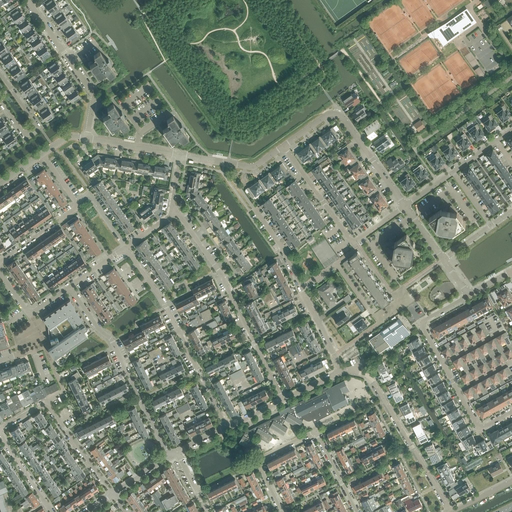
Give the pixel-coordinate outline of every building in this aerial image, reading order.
[(45,7),(47,10),(48,9),(56,3),(57,3),(54,0),(45,0),(43,2),(45,4),(46,5),(46,6),(46,7),(45,7)] [(51,13),(53,16),(62,10),(57,3),(56,3),(48,9),(47,10),(49,12),(50,11),(50,12),(51,13)] [(8,13),(13,20),(14,19),(22,14),(23,13),(21,10),(21,11),(20,11),(19,10),(19,9),(17,7),(8,13)] [(451,21),(452,22),(449,24),(448,23),(435,31),(434,32),(434,33),(434,34),(434,35),(435,36),(436,36),(441,36),(445,42),(454,36),(455,36),(455,37),(456,36),(457,36),(457,35),(457,34),(456,33),(458,31),(459,32),(475,22),(466,9),(451,21)] [(55,21),(57,23),(58,23),(66,17),(66,16),(62,10),(53,16),(54,18),(55,19),(56,20),(55,20),(55,21)] [(25,16),(23,13),(22,14),(14,19),(13,20),(16,24),(17,24),(19,23),(23,19),(25,18),(24,17),(24,16),(25,16)] [(61,27),(62,29),(71,23),(66,16),(66,17),(58,23),(57,23),(58,26),(59,26),(59,25),(60,26),(61,27)] [(26,19),(25,18),(23,19),(19,23),(17,24),(16,24),(19,29),(20,28),(28,23),(29,22),(27,19),(27,20),(26,20),(26,19)] [(31,24),(29,22),(28,23),(20,28),(19,29),(22,33),(23,33),(25,31),(29,28),(31,27),(30,26),(30,25),(31,25),(31,24)] [(64,34),(66,37),(67,36),(76,30),(71,23),(62,29),(64,32),(65,33),(65,34),(64,34)] [(32,28),(31,27),(29,28),(25,31),(23,33),(22,33),(25,38),(26,37),(34,31),(35,31),(33,28),(32,29),(32,28)] [(70,41),(72,43),(81,37),(79,34),(76,30),(67,36),(66,37),(68,40),(69,39),(70,40),(70,41)] [(37,33),(35,31),(34,31),(26,37),(25,38),(29,42),(31,40),(35,37),(37,36),(37,35),(36,34),(37,34),(37,33)] [(38,37),(37,36),(35,37),(31,40),(29,42),(32,46),(40,40),(41,40),(40,37),(39,37),(39,38),(38,37)] [(43,42),(41,40),(40,40),(32,46),(35,51),(35,50),(37,49),(42,46),(44,45),(43,44),(42,43),(43,42)] [(44,46),(44,45),(42,46),(37,49),(35,50),(35,51),(38,55),(39,55),(47,49),(48,48),(46,46),(45,46),(44,46)] [(0,56),(2,59),(10,53),(9,50),(6,46),(5,46),(0,49),(0,56)] [(50,51),(48,48),(47,49),(39,55),(38,55),(43,62),(52,56),(50,53),(49,52),(49,51),(50,51)] [(109,78),(115,73),(109,64),(111,63),(108,58),(106,60),(101,53),(100,51),(93,56),(97,60),(89,66),(91,68),(96,75),(98,78),(105,73),(109,78)] [(2,61),(4,64),(5,63),(14,57),(10,53),(2,59),(2,60),(3,61),(2,61)] [(7,67),(8,68),(17,61),(14,57),(5,63),(4,64),(6,67),(6,66),(7,66),(7,67)] [(10,73),(12,75),(13,75),(21,69),(21,68),(17,61),(8,68),(10,70),(10,71),(11,72),(10,72),(10,73)] [(47,68),(50,73),(51,72),(59,66),(60,66),(58,63),(57,64),(56,63),(56,62),(54,63),(49,66),(47,68)] [(62,68),(60,66),(59,66),(51,72),(50,73),(53,77),(54,77),(56,75),(60,72),(62,71),(61,70),(61,69),(61,68),(62,68)] [(18,82),(26,75),(21,68),(21,69),(13,75),(12,75),(14,78),(15,77),(15,78),(16,79),(18,82)] [(63,72),(62,71),(60,72),(56,75),(54,77),(53,77),(56,81),(57,81),(65,75),(66,74),(64,72),(63,73),(63,72)] [(68,77),(66,74),(65,75),(57,81),(56,81),(59,86),(60,85),(62,84),(66,81),(68,80),(68,79),(67,78),(68,77)] [(32,84),(29,79),(20,85),(21,86),(22,87),(21,88),(23,91),(23,90),(32,84)] [(69,81),(68,80),(66,81),(62,84),(60,85),(59,86),(63,90),(71,84),(72,83),(71,81),(70,81),(69,81)] [(74,86),(72,83),(71,84),(63,90),(66,95),(66,94),(68,93),(73,90),(74,88),(74,87),(73,87),(74,86)] [(27,94),(28,97),(37,90),(35,88),(32,84),(23,90),(23,91),(24,93),(25,93),(25,92),(26,93),(27,94)] [(75,89),(74,88),(73,90),(68,93),(66,94),(66,95),(69,99),(78,93),(79,92),(77,89),(76,90),(75,89)] [(30,102),(32,104),(33,104),(41,98),(42,97),(37,90),(28,97),(30,99),(31,100),(31,101),(30,102)] [(80,95),(79,92),(78,93),(69,99),(72,104),(72,103),(81,97),(80,96),(79,95),(80,95)] [(360,101),(361,101),(358,97),(359,97),(358,95),(357,95),(356,93),(355,92),(354,92),(352,94),(344,99),(343,100),(346,104),(347,104),(348,106),(354,102),(355,105),(358,103),(360,101)] [(36,108),(38,110),(47,104),(45,102),(42,97),(33,104),(32,104),(34,107),(35,106),(36,107),(36,108)] [(40,115),(42,118),(43,117),(51,111),(52,111),(47,104),(38,110),(40,113),(40,114),(41,115),(40,115)] [(110,113),(103,118),(104,120),(110,128),(111,130),(119,125),(122,130),(127,127),(129,126),(122,117),(124,115),(121,111),(119,112),(113,104),(110,106),(108,107),(107,108),(110,113)] [(358,121),(367,114),(364,110),(366,109),(362,104),(360,105),(354,109),(356,112),(353,114),(358,121)] [(500,118),(499,118),(501,121),(502,121),(503,121),(509,117),(508,117),(511,115),(507,109),(504,105),(501,107),(503,109),(497,113),(500,118)] [(54,116),(55,116),(52,111),(51,111),(43,117),(42,118),(44,121),(44,120),(45,120),(45,121),(46,122),(54,116)] [(489,130),(489,131),(495,127),(498,125),(493,119),(490,114),(488,117),(483,120),(484,123),(487,127),(486,128),(488,131),(489,130)] [(182,142),(188,138),(182,129),(184,128),(181,123),(179,124),(173,116),(166,120),(170,125),(162,130),(164,132),(170,140),(171,142),(178,137),(182,142)] [(421,120),(414,124),(415,125),(417,129),(418,131),(425,126),(424,125),(421,121),(421,120)] [(369,134),(368,135),(371,139),(377,135),(374,131),(373,129),(379,125),(376,121),(365,128),(368,133),(369,134)] [(7,126),(6,123),(5,124),(0,126),(0,136),(1,137),(9,131),(8,128),(7,127),(6,126),(7,126)] [(480,129),(477,124),(474,126),(476,128),(470,132),(474,137),(472,137),(474,140),(476,140),(482,136),(484,134),(480,129)] [(329,130),(326,132),(326,133),(332,141),(337,138),(337,137),(339,136),(334,128),(331,129),(329,131),(329,130)] [(11,133),(9,131),(1,137),(5,144),(6,143),(14,137),(15,137),(13,134),(12,135),(12,134),(11,133)] [(321,137),(319,138),(325,146),(327,145),(332,141),(326,133),(326,132),(322,134),(323,135),(321,137)] [(388,145),(391,142),(388,138),(387,137),(386,138),(385,136),(387,134),(386,133),(374,142),(376,145),(377,146),(376,147),(379,151),(380,150),(382,152),(389,147),(388,145)] [(459,147),(461,150),(462,149),(463,150),(469,146),(468,146),(471,144),(467,138),(464,133),(461,136),(456,139),(457,142),(460,146),(459,147)] [(17,139),(15,137),(14,137),(6,143),(5,144),(9,148),(17,142),(17,141),(16,140),(17,140),(17,139)] [(316,140),(312,143),(318,151),(325,146),(319,138),(319,137),(315,139),(316,140)] [(308,145),(304,147),(305,148),(311,156),(311,157),(312,158),(315,156),(314,154),(316,153),(318,152),(318,151),(312,143),(310,144),(310,145),(308,146),(308,145)] [(449,159),(455,155),(458,153),(454,147),(450,143),(448,145),(443,149),(444,151),(447,156),(446,156),(448,159),(449,159)] [(339,155),(343,159),(352,153),(350,150),(349,150),(348,148),(346,146),(338,152),(340,154),(339,155)] [(306,160),(311,157),(311,156),(305,148),(304,147),(301,150),(302,150),(300,152),(299,152),(296,155),(302,163),(305,160),(306,160)] [(489,160),(496,154),(497,154),(494,149),(493,150),(491,151),(490,150),(487,152),(488,153),(486,155),(485,155),(489,160)] [(436,157),(430,161),(434,165),(432,166),(434,169),(436,168),(436,169),(442,165),(444,163),(440,157),(437,152),(434,154),(436,157)] [(354,156),(352,153),(343,159),(346,164),(349,162),(351,165),(357,161),(355,158),(354,156)] [(489,160),(492,164),(500,159),(496,154),(489,160)] [(92,160),(88,163),(92,169),(93,171),(97,168),(100,166),(98,157),(98,155),(91,159),(92,160)] [(106,156),(98,155),(98,157),(100,166),(104,167),(109,168),(109,165),(110,158),(105,157),(106,156)] [(115,159),(110,158),(109,165),(109,168),(114,168),(117,169),(118,160),(119,158),(116,158),(115,159)] [(122,159),(119,158),(118,160),(117,169),(120,170),(125,170),(126,168),(127,161),(122,160),(122,159)] [(405,165),(401,160),(399,162),(396,158),(393,161),(391,158),(388,161),(389,163),(388,164),(392,170),(398,166),(399,169),(402,167),(405,165)] [(492,164),(496,169),(503,164),(500,159),(492,164)] [(132,162),(127,161),(126,168),(125,170),(130,171),(134,172),(135,163),(135,161),(132,161),(132,162)] [(139,162),(135,161),(135,163),(134,172),(137,172),(142,173),(142,171),(144,164),(138,163),(139,162)] [(359,163),(357,161),(351,165),(353,167),(350,169),(353,174),(362,168),(363,167),(361,164),(360,165),(359,163)] [(89,174),(93,171),(92,169),(88,163),(83,166),(83,165),(80,167),(81,169),(86,176),(89,174)] [(148,165),(144,164),(142,171),(142,173),(147,174),(150,175),(151,166),(152,164),(148,164),(148,165)] [(155,165),(152,164),(151,166),(150,175),(153,175),(158,176),(159,174),(160,167),(155,166),(155,165)] [(278,166),(275,168),(276,169),(282,177),(282,178),(282,179),(283,179),(287,176),(287,177),(291,174),(288,169),(287,170),(283,164),(281,165),(279,167),(278,166)] [(419,166),(413,170),(415,172),(418,176),(417,177),(419,180),(420,179),(420,180),(426,176),(429,174),(424,168),(423,166),(421,164),(418,166),(419,166)] [(496,169),(499,173),(506,168),(503,164),(496,169)] [(311,170),(314,175),(323,169),(320,165),(311,170)] [(165,168),(160,167),(159,174),(158,176),(163,177),(167,178),(167,174),(168,171),(168,169),(168,168),(169,167),(165,166),(165,168)] [(462,172),(466,176),(473,171),(470,166),(468,168),(467,166),(463,169),(464,170),(462,172)] [(365,170),(363,167),(362,168),(353,174),(357,179),(360,177),(361,179),(367,175),(365,173),(364,171),(365,170)] [(270,173),(269,174),(275,182),(276,181),(278,180),(279,181),(282,179),(282,178),(282,177),(276,169),(275,168),(272,170),(272,171),(273,171),(270,173)] [(499,173),(502,178),(510,173),(506,168),(499,173)] [(36,178),(39,181),(48,175),(49,174),(48,172),(46,173),(44,169),(35,175),(36,178)] [(314,175),(317,179),(326,173),(323,169),(314,175)] [(466,176),(469,181),(476,176),(478,175),(474,170),(473,171),(466,176)] [(191,175),(190,180),(197,181),(199,182),(200,177),(201,173),(197,173),(195,172),(190,171),(190,175),(191,175)] [(265,176),(262,179),(267,187),(269,187),(275,182),(269,174),(268,173),(265,176)] [(317,179),(320,183),(329,177),(326,173),(317,179)] [(408,173),(405,175),(407,178),(401,182),(404,186),(403,187),(405,190),(406,189),(407,190),(413,186),(412,185),(415,183),(411,178),(408,173)] [(502,178),(506,183),(511,178),(511,176),(510,173),(502,178)] [(50,176),(49,174),(48,175),(39,181),(41,184),(43,186),(46,184),(51,180),(49,177),(50,176)] [(369,178),(367,175),(361,179),(363,182),(360,184),(364,189),(372,183),(373,182),(371,179),(370,180),(369,178)] [(330,176),(329,177),(320,183),(323,187),(332,181),(333,180),(330,176)] [(469,181),(472,185),(480,180),(476,176),(469,181)] [(26,179),(22,182),(24,185),(27,190),(32,187),(28,181),(26,179)] [(257,181),(254,183),(254,184),(260,193),(266,189),(267,188),(267,187),(262,179),(261,179),(260,180),(260,181),(258,182),(257,182),(257,181)] [(54,183),(51,180),(46,184),(43,186),(44,188),(46,192),(55,186),(57,185),(55,183),(54,183)] [(188,185),(187,193),(191,192),(198,190),(199,187),(199,182),(197,181),(190,180),(189,185),(188,185)] [(288,189),(290,192),(299,185),(296,180),(289,184),(286,187),(288,189)] [(472,185),(476,190),(483,185),(480,180),(472,185)] [(93,186),(97,191),(99,189),(104,186),(101,181),(96,184),(93,186)] [(323,187),(326,192),(335,186),(332,181),(323,187)] [(22,182),(17,185),(19,188),(23,193),(27,190),(24,185),(22,182)] [(375,185),(373,182),(372,183),(364,189),(367,194),(367,193),(369,196),(378,190),(376,187),(374,185),(375,185)] [(255,196),(260,193),(254,184),(254,183),(251,186),(249,188),(247,189),(253,198),(255,197),(255,196)] [(17,185),(13,189),(15,191),(18,196),(23,193),(19,188),(17,185)] [(58,187),(57,185),(55,186),(46,192),(49,195),(50,197),(53,195),(59,191),(57,188),(58,187)] [(292,195),(294,197),(297,195),(303,191),(299,185),(290,192),(292,195)] [(476,190),(479,195),(486,190),(483,185),(476,190)] [(97,191),(100,196),(103,194),(107,190),(104,186),(99,189),(97,191)] [(326,192),(329,196),(338,190),(335,186),(326,192)] [(154,191),(153,196),(155,196),(162,198),(163,193),(164,193),(165,189),(162,189),(154,188),(154,191)] [(13,189),(9,192),(10,194),(14,199),(18,196),(15,191),(13,189)] [(266,189),(260,193),(255,196),(255,197),(266,189)] [(100,196),(103,200),(106,198),(111,195),(107,190),(103,194),(100,196)] [(192,199),(195,203),(201,199),(203,197),(200,193),(198,190),(191,192),(187,193),(191,199),(192,199)] [(329,196),(332,200),(341,194),(338,190),(329,196)] [(379,192),(378,190),(369,196),(371,198),(371,199),(374,203),(383,197),(384,197),(382,194),(381,194),(379,192)] [(479,195),(482,199),(490,194),(486,190),(479,195)] [(52,199),(54,203),(63,196),(64,195),(63,193),(61,194),(59,191),(53,195),(50,197),(52,199)] [(296,200),(298,203),(307,196),(303,191),(297,195),(294,197),(296,200)] [(9,192),(4,195),(6,197),(10,202),(14,199),(10,194),(9,192)] [(341,194),(332,200),(335,204),(344,198),(345,197),(342,193),(341,194)] [(482,199),(486,204),(493,199),(490,194),(482,199)] [(4,195),(0,197),(0,198),(1,200),(5,206),(7,208),(12,205),(10,202),(6,197),(4,195)] [(66,197),(64,195),(63,196),(54,203),(51,204),(54,208),(56,206),(58,208),(61,206),(67,202),(64,198),(66,197)] [(103,200),(106,205),(109,203),(114,200),(111,195),(106,198),(103,200)] [(162,203),(162,198),(155,196),(153,196),(152,201),(151,205),(159,209),(161,211),(163,203),(162,203)] [(300,206),(302,208),(305,206),(311,202),(307,196),(298,203),(300,206)] [(197,208),(199,210),(202,208),(208,204),(206,202),(203,197),(201,199),(195,203),(198,207),(197,208)] [(386,199),(384,197),(383,197),(374,203),(378,208),(380,211),(388,205),(386,202),(385,200),(386,199)] [(262,207),(264,210),(274,204),(270,198),(264,203),(261,205),(262,207)] [(335,204),(338,208),(346,202),(344,198),(335,204)] [(486,204),(489,209),(496,204),(498,202),(495,198),(493,199),(486,204)] [(106,205),(110,210),(113,208),(117,204),(114,200),(109,203),(106,205)] [(303,210),(306,214),(315,207),(311,202),(305,206),(302,208),(303,210)] [(338,208),(341,212),(349,206),(346,202),(338,208)] [(110,210),(113,214),(116,212),(121,209),(117,204),(113,208),(110,210)] [(202,212),(205,217),(210,213),(213,211),(210,207),(208,204),(202,208),(199,210),(201,213),(202,212)] [(267,214),(268,216),(271,214),(278,209),(274,204),(264,210),(267,214)] [(500,208),(496,204),(489,209),(492,213),(500,208)] [(155,215),(161,211),(159,209),(151,205),(149,207),(145,210),(146,211),(150,217),(154,214),(155,215)] [(450,206),(450,208),(449,212),(447,211),(446,211),(442,211),(440,212),(441,211),(442,210),(441,210),(429,218),(436,228),(437,228),(435,225),(436,225),(439,229),(440,230),(441,230),(445,230),(445,231),(446,231),(446,230),(450,231),(451,231),(452,231),(456,229),(457,230),(455,231),(456,231),(461,227),(465,225),(466,224),(458,213),(452,205),(451,205),(450,205),(450,206)] [(50,212),(46,207),(45,206),(41,209),(41,210),(42,210),(45,215),(47,218),(52,215),(50,212)] [(341,212),(344,217),(352,211),(349,206),(341,212)] [(308,217),(309,219),(312,217),(319,213),(315,207),(306,214),(308,217)] [(113,214),(116,219),(119,217),(124,214),(121,209),(116,212),(113,214)] [(270,218),(272,221),(282,215),(278,209),(271,214),(268,216),(270,218)] [(41,210),(37,213),(41,219),(43,221),(47,218),(45,215),(42,210),(41,210)] [(146,211),(145,210),(140,212),(137,215),(142,221),(144,223),(146,221),(146,220),(150,217),(146,211)] [(207,221),(210,226),(213,225),(219,220),(216,215),(213,211),(210,213),(205,217),(208,221),(207,221)] [(344,217),(347,221),(355,215),(352,211),(344,217)] [(37,213),(33,217),(36,222),(38,224),(43,221),(41,219),(37,213)] [(311,221),(313,225),(323,218),(319,213),(312,217),(309,219),(311,221)] [(116,219),(119,224),(122,222),(127,218),(124,214),(119,217),(116,219)] [(357,214),(355,215),(347,221),(350,225),(358,219),(360,218),(360,217),(359,216),(357,214)] [(274,224),(276,227),(279,225),(285,220),(282,215),(272,221),(274,224)] [(33,217),(28,220),(32,225),(34,227),(38,224),(36,222),(33,217)] [(70,226),(73,230),(82,224),(84,223),(82,221),(81,222),(78,218),(76,220),(74,217),(65,224),(67,227),(68,228),(70,226)] [(119,224),(123,228),(126,226),(130,223),(127,218),(122,222),(119,224)] [(327,223),(323,218),(313,225),(316,228),(317,230),(320,228),(321,227),(322,227),(327,223)] [(363,221),(360,218),(358,219),(350,225),(353,229),(356,227),(356,228),(359,226),(359,225),(361,224),(362,225),(364,223),(363,221)] [(28,220),(24,223),(27,228),(29,231),(34,227),(32,225),(28,220)] [(215,231),(218,235),(224,231),(226,230),(223,226),(219,220),(213,225),(210,226),(214,232),(215,231)] [(278,229),(280,232),(289,225),(285,220),(279,225),(276,227),(278,229)] [(25,234),(29,231),(27,228),(24,223),(22,221),(18,224),(19,226),(23,231),(25,234)] [(167,225),(162,228),(161,229),(164,234),(166,233),(171,229),(173,227),(170,222),(167,225)] [(85,225),(84,223),(82,224),(73,230),(76,234),(77,236),(80,234),(86,229),(84,226),(85,225)] [(126,233),(128,232),(129,231),(134,228),(130,223),(126,226),(123,228),(126,233)] [(282,235),(284,237),(287,235),(293,231),(289,225),(280,232),(282,235)] [(19,226),(15,229),(19,234),(20,237),(25,234),(23,231),(19,226)] [(16,240),(20,237),(19,234),(15,229),(14,227),(9,230),(10,232),(14,237),(16,240)] [(177,232),(173,227),(171,229),(166,233),(164,234),(167,239),(169,237),(174,234),(177,232)] [(61,228),(56,231),(58,234),(62,239),(66,236),(63,231),(61,228)] [(88,233),(86,229),(80,234),(77,236),(78,237),(81,241),(90,235),(91,234),(90,232),(88,233)] [(220,240),(222,243),(225,241),(231,237),(229,234),(226,230),(224,231),(218,235),(221,239),(220,240)] [(56,231),(52,234),(54,237),(57,242),(62,239),(58,234),(56,231)] [(285,240),(288,243),(297,236),(293,231),(287,235),(284,237),(285,240)] [(180,237),(177,232),(174,234),(169,237),(167,239),(170,243),(172,242),(177,239),(180,237)] [(52,234),(47,238),(49,240),(53,245),(57,242),(54,237),(52,234)] [(93,236),(91,234),(90,235),(81,241),(84,245),(85,246),(87,245),(94,240),(91,237),(93,236)] [(395,248),(394,250),(387,248),(386,249),(386,250),(393,260),(401,271),(412,263),(411,263),(409,264),(409,263),(412,261),(412,260),(412,259),(413,254),(414,249),(414,248),(414,247),(412,244),(413,243),(414,245),(415,245),(407,234),(401,238),(395,243),(397,242),(398,243),(395,244),(395,248),(394,248),(395,248)] [(301,242),(297,236),(288,243),(290,246),(292,248),(295,246),(296,245),(297,245),(301,242)] [(172,242),(176,247),(180,243),(183,241),(180,237),(177,239),(172,242),(170,243),(171,243),(172,242)] [(225,245),(228,249),(233,245),(235,243),(233,239),(231,237),(225,241),(222,243),(224,246),(225,245)] [(47,238),(43,241),(45,243),(48,248),(53,245),(49,240),(47,238)] [(96,243),(94,240),(87,245),(85,246),(86,248),(88,252),(97,245),(99,244),(97,242),(96,243)] [(43,241),(39,244),(40,247),(44,252),(48,248),(45,243),(43,241)] [(136,247),(139,251),(142,250),(147,246),(143,241),(138,245),(136,247)] [(176,247),(179,251),(184,248),(187,246),(183,241),(180,243),(176,247)] [(230,254),(231,257),(234,255),(240,250),(239,248),(235,243),(233,245),(228,249),(231,253),(230,254)] [(39,244),(34,247),(36,250),(40,255),(44,252),(40,247),(39,244)] [(91,256),(92,257),(95,256),(101,251),(99,247),(100,246),(99,244),(97,245),(88,252),(91,256)] [(139,251),(142,256),(145,254),(150,251),(147,246),(142,250),(139,251)] [(179,251),(182,256),(187,253),(190,251),(187,246),(184,248),(179,251)] [(34,247),(30,250),(32,253),(35,258),(40,255),(36,250),(34,247)] [(31,261),(35,258),(32,253),(30,250),(25,253),(27,256),(31,261)] [(234,259),(237,263),(243,259),(245,257),(242,253),(240,250),(234,255),(231,257),(233,259),(234,259)] [(142,256),(146,261),(148,259),(153,255),(150,251),(145,254),(142,256)] [(182,256),(185,261),(190,257),(193,255),(190,251),(187,253),(182,256)] [(360,255),(358,252),(348,259),(343,262),(343,263),(343,264),(343,265),(348,272),(354,268),(354,267),(382,307),(387,304),(390,301),(387,297),(389,296),(386,292),(385,293),(379,286),(381,285),(378,281),(377,282),(371,275),(373,274),(370,270),(369,271),(363,263),(365,262),(362,259),(359,255),(360,255)] [(146,261),(149,265),(152,264),(157,260),(153,255),(148,259),(146,261)] [(185,261),(189,265),(194,262),(196,260),(193,255),(190,257),(185,261)] [(81,256),(76,259),(80,265),(82,267),(86,264),(84,261),(81,256)] [(248,261),(245,257),(243,259),(237,263),(240,267),(239,268),(243,273),(252,267),(250,264),(248,261)] [(7,266),(10,271),(17,266),(18,265),(20,264),(17,260),(17,259),(13,261),(7,266)] [(76,259),(72,262),(75,268),(77,270),(82,267),(80,265),(76,259)] [(149,265),(152,270),(155,268),(160,265),(162,264),(158,259),(157,260),(152,264),(149,265)] [(200,265),(196,260),(194,262),(189,265),(192,270),(197,267),(200,265)] [(269,265),(271,269),(268,270),(269,273),(272,271),(280,268),(277,261),(269,265)] [(72,262),(67,266),(71,271),(73,273),(77,270),(75,268),(72,262)] [(10,271),(14,275),(20,271),(21,270),(18,265),(17,266),(10,271)] [(152,270),(156,275),(158,273),(163,269),(160,265),(155,268),(152,270)] [(67,266),(63,269),(67,274),(68,276),(73,273),(71,271),(67,266)] [(106,276),(109,280),(117,274),(119,273),(117,271),(116,272),(114,268),(107,273),(105,275),(106,276)] [(156,275),(159,279),(161,278),(167,274),(168,273),(165,268),(163,269),(158,273),(156,275)] [(272,271),(275,277),(283,273),(280,268),(272,271)] [(63,269),(58,272),(62,277),(64,279),(68,276),(67,274),(63,269)] [(14,275),(17,279),(23,275),(24,274),(21,270),(20,271),(14,275)] [(58,272),(54,275),(58,280),(59,283),(64,279),(62,277),(58,272)] [(17,279),(20,284),(26,279),(27,278),(29,277),(26,273),(24,274),(23,275),(17,279)] [(120,275),(119,273),(117,274),(109,280),(111,284),(112,286),(115,284),(121,279),(119,276),(120,275)] [(275,277),(278,282),(285,279),(283,273),(275,277)] [(159,279),(162,284),(165,282),(170,279),(167,274),(161,278),(159,279)] [(54,275),(50,278),(53,283),(55,286),(59,283),(58,280),(54,275)] [(244,286),(247,291),(255,288),(255,287),(252,282),(255,281),(253,277),(245,282),(246,285),(244,286)] [(20,284),(23,288),(29,284),(31,283),(27,278),(26,279),(20,284)] [(50,289),(55,286),(53,283),(50,278),(45,281),(49,287),(50,289)] [(124,283),(121,279),(115,284),(112,286),(114,287),(116,291),(125,285),(126,284),(125,282),(124,283)] [(173,283),(170,279),(165,282),(162,284),(165,289),(168,287),(173,283)] [(212,279),(207,282),(212,290),(217,287),(212,279)] [(278,282),(281,288),(288,284),(285,279),(278,282)] [(333,290),(333,289),(333,288),(334,287),(330,281),(318,290),(329,305),(335,301),(328,291),(329,290),(329,291),(330,291),(331,291),(332,291),(333,290)] [(23,288),(26,293),(32,288),(34,287),(35,286),(32,282),(31,283),(29,284),(23,288)] [(207,282),(203,284),(207,292),(212,290),(207,282)] [(128,286),(126,284),(125,285),(116,291),(119,295),(120,296),(122,295),(129,290),(127,287),(128,286)] [(203,284),(198,286),(202,295),(203,296),(207,294),(207,292),(203,284)] [(281,288),(284,294),(291,290),(288,284),(281,288)] [(83,295),(84,297),(85,296),(94,290),(90,285),(82,291),(84,294),(83,295)] [(258,293),(256,290),(260,288),(259,285),(255,287),(255,288),(247,291),(250,297),(252,296),(254,299),(262,295),(260,292),(258,293)] [(197,297),(198,297),(198,298),(203,296),(202,295),(198,286),(193,289),(195,294),(196,294),(197,297)] [(26,293),(29,297),(32,295),(35,293),(37,292),(34,287),(32,288),(26,293)] [(498,294),(498,295),(499,295),(499,294),(497,292),(506,287),(508,289),(508,290),(508,289),(506,287),(497,292),(498,294)] [(498,295),(501,300),(511,295),(511,294),(510,291),(509,292),(508,290),(508,289),(506,287),(497,292),(499,294),(499,295),(498,295)] [(87,298),(89,302),(98,296),(94,290),(85,296),(84,297),(86,299),(87,298)] [(131,293),(129,290),(122,295),(120,296),(121,298),(124,302),(133,295),(134,295),(133,293),(131,293)] [(294,296),(291,290),(284,294),(287,300),(294,296)] [(40,296),(37,292),(35,293),(32,295),(29,297),(32,302),(38,297),(40,296)] [(195,294),(191,297),(195,305),(200,303),(197,297),(196,294),(195,294)] [(343,298),(346,303),(352,299),(348,294),(343,298)] [(505,305),(506,307),(511,303),(511,295),(511,294),(511,295),(501,300),(504,305),(505,305)] [(136,297),(134,295),(133,295),(124,302),(127,306),(128,307),(130,306),(137,301),(134,298),(136,297)] [(92,309),(93,308),(93,307),(102,301),(98,296),(89,302),(92,305),(90,306),(92,309)] [(191,297),(186,299),(190,307),(195,305),(191,297)] [(484,300),(483,300),(488,309),(493,307),(488,297),(488,298),(487,297),(485,298),(486,299),(484,300)] [(87,336),(87,335),(90,332),(91,332),(91,331),(91,329),(91,328),(90,327),(89,327),(88,327),(86,328),(83,323),(85,321),(70,299),(65,302),(64,304),(60,306),(58,307),(55,310),(53,311),(49,314),(48,315),(44,317),(43,318),(42,318),(48,326),(48,329),(48,332),(49,335),(49,338),(50,342),(50,344),(51,346),(51,347),(48,349),(55,359),(56,358),(57,361),(58,364),(59,364),(60,365),(61,365),(61,364),(62,364),(70,352),(70,351),(71,350),(71,349),(71,348),(71,347),(87,336)] [(186,299),(181,301),(185,310),(186,312),(191,309),(190,307),(186,299)] [(217,305),(220,311),(222,310),(228,306),(225,301),(224,302),(222,299),(216,302),(217,305)] [(479,303),(478,303),(483,312),(488,309),(483,300),(483,301),(481,302),(480,301),(478,302),(479,303)] [(93,308),(97,313),(106,306),(102,301),(93,307),(93,308)] [(180,312),(185,310),(181,301),(176,304),(180,312)] [(246,305),(249,310),(255,307),(252,301),(246,305)] [(474,306),(473,306),(478,315),(483,312),(478,303),(477,303),(475,304),(476,305),(474,306)] [(294,305),(291,307),(290,304),(288,305),(289,308),(293,316),(298,313),(294,305)] [(340,313),(334,317),(336,321),(337,322),(339,325),(349,318),(344,310),(346,309),(344,305),(338,310),(339,312),(340,313)] [(98,317),(99,319),(101,318),(110,312),(106,306),(97,313),(99,316),(98,317)] [(222,310),(225,315),(231,312),(228,306),(222,310)] [(469,308),(468,309),(473,318),(478,315),(473,306),(471,307),(470,307),(468,308),(469,308)] [(249,310),(252,316),(258,313),(255,307),(249,310)] [(289,308),(283,310),(287,318),(293,316),(289,308)] [(464,311),(463,311),(468,321),(473,318),(468,309),(467,308),(465,309),(466,310),(464,311)] [(203,318),(212,314),(209,309),(201,313),(203,318)] [(283,310),(278,313),(282,321),(287,318),(283,310)] [(459,314),(458,314),(463,323),(468,321),(463,311),(463,312),(461,313),(460,312),(458,313),(459,314)] [(105,324),(114,317),(110,312),(101,318),(99,319),(101,321),(102,320),(105,324)] [(234,318),(231,312),(225,315),(228,321),(234,318)] [(252,316),(254,321),(261,318),(262,317),(260,312),(258,313),(252,316)] [(276,324),(282,321),(278,313),(272,316),(276,324)] [(454,317),(453,317),(458,326),(463,323),(458,314),(458,315),(457,314),(455,315),(456,316),(454,317)] [(359,315),(350,321),(353,325),(357,330),(358,329),(358,330),(359,331),(363,328),(363,329),(366,327),(366,326),(365,325),(367,324),(368,323),(366,319),(364,320),(362,318),(359,315)] [(160,316),(155,318),(159,327),(160,329),(166,326),(165,324),(164,324),(160,316)] [(254,321),(257,327),(263,324),(264,324),(265,323),(262,317),(261,318),(254,321)] [(449,319),(448,320),(453,329),(458,326),(453,317),(451,318),(450,318),(448,319),(449,319)] [(154,329),(155,331),(160,329),(159,327),(155,318),(150,321),(154,329)] [(193,326),(199,324),(196,318),(190,321),(193,326)] [(402,324),(399,319),(380,332),(379,333),(369,340),(378,354),(389,347),(390,346),(408,333),(402,324)] [(444,322),(443,322),(448,332),(453,329),(448,320),(447,319),(445,321),(446,321),(444,322)] [(0,349),(1,349),(9,346),(5,333),(6,333),(1,320),(0,320),(0,349)] [(209,330),(218,326),(215,320),(207,324),(209,330)] [(149,332),(154,329),(150,321),(145,323),(149,332)] [(299,326),(302,332),(310,328),(307,322),(299,326)] [(439,325),(438,325),(443,334),(448,332),(443,322),(443,323),(441,324),(440,323),(438,324),(439,325)] [(145,334),(149,332),(145,323),(140,326),(143,331),(144,334),(145,334)] [(481,329),(477,332),(481,338),(485,336),(490,333),(484,323),(479,325),(481,329)] [(266,329),(264,324),(263,324),(257,327),(260,332),(266,329)] [(438,337),(443,334),(438,325),(438,326),(436,327),(435,326),(433,327),(434,328),(433,328),(434,331),(432,332),(435,338),(438,337)] [(473,334),(469,336),(468,336),(472,343),(476,341),(481,338),(477,332),(475,327),(470,330),(473,334)] [(302,332),(305,337),(313,333),(310,328),(302,332)] [(188,333),(191,338),(197,335),(199,334),(196,329),(195,330),(188,333)] [(235,329),(229,332),(232,338),(238,335),(235,329)] [(293,329),(287,332),(291,340),(297,337),(293,329)] [(147,339),(145,334),(144,334),(143,331),(138,333),(142,342),(147,339)] [(229,332),(224,335),(227,341),(232,338),(229,332)] [(287,332),(282,335),(286,343),(291,340),(287,332)] [(464,339),(460,341),(463,348),(468,346),(472,343),(468,336),(469,336),(466,332),(462,335),(464,339)] [(501,335),(497,337),(501,344),(505,341),(507,345),(511,343),(510,341),(506,332),(501,335)] [(137,344),(142,342),(138,333),(133,336),(137,344)] [(224,335),(223,333),(217,335),(218,337),(221,344),(227,341),(224,335)] [(305,337),(308,342),(316,338),(313,333),(305,337)] [(191,338),(194,344),(200,341),(197,335),(191,338)] [(282,335),(276,338),(280,346),(286,343),(282,335)] [(133,336),(128,338),(133,347),(133,348),(138,346),(137,344),(133,336)] [(172,336),(165,339),(164,338),(162,339),(163,342),(166,342),(168,345),(174,341),(172,336)] [(216,347),(221,344),(218,337),(213,340),(216,347)] [(455,344),(451,346),(455,353),(459,350),(463,348),(460,341),(458,337),(453,339),(455,344)] [(496,346),(498,350),(503,348),(501,344),(497,337),(493,339),(488,342),(492,348),(496,346)] [(123,341),(128,349),(129,351),(134,349),(133,348),(133,347),(128,338),(123,341)] [(276,338),(271,340),(275,348),(280,346),(276,338)] [(308,342),(310,347),(318,343),(316,338),(308,342)] [(410,349),(412,353),(422,348),(422,347),(420,345),(421,345),(420,343),(421,343),(418,338),(413,341),(407,344),(410,349)] [(269,351),(275,348),(271,340),(265,343),(269,351)] [(168,345),(171,350),(177,347),(174,341),(168,345)] [(194,344),(197,349),(203,346),(200,341),(194,344)] [(450,355),(455,353),(451,346),(449,342),(444,344),(447,348),(442,351),(446,358),(450,355)] [(488,351),(490,355),(494,352),(492,348),(488,342),(484,344),(480,347),(483,353),(488,351)] [(321,349),(318,343),(310,347),(313,353),(321,349)] [(206,352),(207,351),(204,346),(203,346),(197,349),(200,355),(206,352)] [(423,346),(422,347),(422,348),(412,353),(415,358),(417,362),(419,361),(423,359),(423,358),(427,356),(426,356),(425,354),(426,353),(425,352),(426,352),(423,346)] [(56,358),(55,359),(58,364),(58,365),(59,365),(60,366),(61,365),(62,365),(63,364),(70,352),(71,351),(71,350),(71,349),(71,347),(71,348),(71,349),(71,350),(70,351),(70,352),(62,364),(61,364),(61,365),(60,365),(59,364),(58,364),(57,361),(56,358)] [(180,352),(177,347),(171,350),(173,356),(180,352)] [(479,356),(481,360),(486,357),(483,353),(480,347),(475,349),(471,351),(475,358),(479,356)] [(501,354),(497,357),(496,357),(500,363),(504,361),(509,358),(505,352),(503,348),(498,350),(501,354)] [(244,354),(247,359),(253,356),(250,350),(244,354)] [(470,360),(472,365),(477,362),(475,358),(471,351),(467,354),(462,356),(466,363),(470,360)] [(492,359),(488,361),(491,368),(496,366),(500,363),(496,357),(497,357),(494,352),(490,355),(492,359)] [(234,354),(228,356),(232,363),(237,360),(234,354)] [(107,355),(102,358),(107,366),(112,364),(107,355)] [(428,355),(426,356),(427,356),(423,358),(423,359),(419,361),(421,366),(420,366),(422,370),(431,365),(430,363),(431,362),(430,361),(431,360),(428,355)] [(228,356),(223,359),(226,366),(232,363),(228,356)] [(247,359),(249,365),(256,361),(253,356),(247,359)] [(274,360),(277,366),(284,362),(282,356),(274,360)] [(462,365),(464,369),(468,367),(466,363),(462,356),(458,359),(453,361),(457,368),(462,365)] [(483,364),(479,366),(483,373),(487,371),(491,368),(488,361),(486,357),(481,360),(483,364)] [(102,358),(98,360),(102,369),(107,366),(102,358)] [(132,362),(136,368),(142,365),(139,358),(132,362)] [(223,359),(217,362),(220,368),(226,366),(223,359)] [(98,360),(93,362),(97,371),(102,369),(98,360)] [(322,360),(316,363),(320,371),(326,368),(322,360)] [(23,362),(20,363),(24,373),(27,372),(31,371),(28,361),(25,362),(24,363),(23,362)] [(249,365),(252,370),(259,367),(256,361),(249,365)] [(93,362),(88,365),(92,373),(93,375),(98,373),(97,371),(93,362)] [(217,362),(212,365),(215,371),(220,368),(217,362)] [(277,366),(279,371),(287,367),(284,362),(277,366)] [(379,373),(388,369),(387,366),(385,367),(382,362),(375,365),(378,370),(379,373)] [(475,369),(471,371),(470,371),(474,378),(478,375),(483,373),(479,366),(477,362),(472,365),(475,369)] [(16,365),(13,366),(17,376),(21,375),(24,373),(20,363),(17,364),(18,365),(16,365)] [(316,363),(311,366),(315,374),(320,371),(316,363)] [(181,364),(176,367),(179,373),(185,370),(181,364)] [(433,364),(431,365),(422,370),(425,375),(426,378),(427,379),(429,379),(428,378),(432,376),(436,374),(435,371),(436,371),(435,370),(436,369),(433,364)] [(83,367),(87,376),(88,378),(93,375),(92,373),(88,365),(83,367)] [(136,368),(138,373),(145,370),(142,365),(136,368)] [(209,374),(215,371),(212,365),(206,368),(209,374)] [(378,370),(375,365),(384,382),(384,381),(381,377),(380,373),(379,373),(378,370)] [(9,367),(5,368),(6,369),(9,378),(12,377),(14,377),(17,376),(13,366),(10,367),(9,368),(9,367)] [(311,366),(306,368),(310,377),(315,374),(311,366)] [(176,367),(170,369),(173,376),(179,373),(176,367)] [(252,370),(255,376),(261,372),(259,367),(252,370)] [(279,371),(282,377),(290,373),(287,367),(279,371)] [(470,380),(474,378),(470,371),(471,371),(468,367),(464,369),(466,373),(462,376),(465,383),(470,380)] [(504,369),(499,371),(503,378),(507,376),(509,380),(511,378),(511,373),(508,367),(504,369)] [(1,370),(0,370),(0,375),(2,381),(4,380),(6,380),(9,378),(6,369),(5,368),(2,369),(3,370),(2,370),(1,370)] [(304,379),(310,377),(306,368),(300,371),(304,379)] [(170,369),(165,372),(168,379),(173,376),(170,369)] [(389,372),(388,369),(379,373),(380,373),(381,377),(384,381),(391,378),(388,372),(389,372)] [(138,373),(141,379),(147,375),(145,370),(138,373)] [(505,382),(503,378),(499,371),(495,374),(490,376),(494,383),(498,381),(501,385),(505,382)] [(68,381),(71,387),(79,384),(76,377),(79,376),(78,374),(77,372),(71,376),(72,379),(68,381)] [(162,381),(168,379),(165,372),(159,375),(162,381)] [(264,378),(261,372),(255,376),(258,381),(264,378)] [(282,377),(285,382),(293,378),(290,373),(282,377)] [(438,373),(436,374),(432,376),(428,378),(429,379),(431,383),(430,384),(432,388),(441,383),(440,380),(441,380),(440,379),(441,378),(438,373)] [(141,379),(144,384),(150,381),(147,375),(141,379)] [(497,387),(494,383),(490,376),(486,379),(482,381),(486,388),(490,385),(492,390),(497,387)] [(295,384),(293,378),(285,382),(288,388),(295,384)] [(214,383),(217,388),(223,385),(220,380),(214,383)] [(153,386),(150,381),(144,384),(146,389),(153,386)] [(243,435),(239,442),(240,442),(253,450),(255,446),(257,443),(254,441),(255,439),(253,438),(255,435),(268,443),(269,443),(271,439),(273,436),(272,436),(269,434),(270,432),(269,431),(270,427),(284,435),(286,431),(288,428),(283,425),(286,420),(299,428),(301,424),(303,421),(303,420),(304,419),(307,421),(308,421),(309,421),(310,421),(311,421),(312,421),(313,420),(314,422),(331,414),(330,412),(334,410),(335,409),(349,402),(347,398),(346,396),(345,396),(344,395),(344,394),(345,394),(350,392),(350,391),(349,389),(345,381),(335,386),(329,389),(328,387),(317,392),(319,395),(305,402),(304,400),(297,403),(290,407),(289,406),(279,411),(281,415),(249,430),(248,429),(247,429),(248,426),(243,435)] [(488,392),(486,388),(482,381),(477,384),(473,386),(477,393),(477,392),(481,390),(483,394),(488,392)] [(388,386),(392,394),(400,390),(399,387),(398,388),(395,382),(388,386)] [(443,382),(441,383),(432,388),(435,393),(437,397),(441,394),(446,392),(445,389),(445,387),(446,387),(443,382)] [(128,390),(125,383),(120,386),(123,393),(128,390)] [(71,387),(74,393),(82,389),(79,384),(71,387)] [(190,388),(193,393),(199,390),(196,384),(190,388)] [(36,394),(32,396),(34,401),(35,402),(40,399),(41,399),(43,398),(45,397),(44,395),(47,393),(44,388),(42,389),(40,385),(33,389),(36,394)] [(217,388),(220,394),(226,391),(223,385),(217,388)] [(120,386),(114,389),(117,395),(123,393),(120,386)] [(329,389),(328,386),(317,392),(318,395),(305,401),(304,399),(290,406),(279,411),(281,414),(249,430),(247,429),(248,429),(249,430),(281,415),(279,411),(289,406),(290,407),(293,405),(304,400),(305,402),(319,395),(317,392),(328,387),(329,389)] [(479,397),(477,392),(477,393),(473,386),(469,388),(464,391),(468,397),(473,395),(475,399),(479,397)] [(180,387),(174,390),(177,397),(183,394),(180,387)] [(74,393),(77,399),(85,395),(82,389),(74,393)] [(114,389),(109,392),(112,398),(117,395),(114,389)] [(265,389),(260,392),(264,399),(269,397),(265,389)] [(22,393),(18,395),(23,406),(24,406),(29,404),(30,403),(32,402),(34,401),(32,396),(30,393),(28,390),(22,393)] [(172,399),(174,403),(176,407),(178,406),(176,403),(176,402),(174,398),(177,397),(174,390),(169,393),(172,399)] [(193,393),(195,399),(202,395),(199,390),(193,393)] [(402,393),(400,390),(392,394),(396,402),(403,398),(400,393),(402,393)] [(220,394),(222,399),(229,396),(226,391),(220,394)] [(448,391),(446,392),(441,394),(437,397),(440,402),(442,406),(443,405),(451,401),(451,400),(449,398),(450,398),(450,396),(451,396),(448,391)] [(109,392),(103,395),(106,401),(112,398),(109,392)] [(260,392),(254,395),(258,402),(264,399),(260,392)] [(510,402),(511,400),(511,399),(508,392),(503,394),(508,403),(509,404),(511,403),(510,402)] [(169,393),(163,396),(166,402),(172,399),(169,393)] [(6,400),(7,401),(9,405),(12,411),(17,409),(19,408),(20,407),(23,406),(18,395),(18,394),(11,398),(6,400)] [(507,404),(508,403),(503,394),(498,397),(503,406),(505,405),(506,405),(508,404),(507,404)] [(77,399),(80,405),(88,401),(85,395),(77,399)] [(101,404),(106,401),(103,395),(98,397),(101,404)] [(195,399),(198,404),(205,401),(202,395),(195,399)] [(247,408),(253,405),(249,397),(248,395),(245,396),(246,399),(243,400),(247,408)] [(254,395),(249,397),(253,405),(258,402),(254,395)] [(163,396),(157,399),(161,405),(166,402),(163,396)] [(222,399),(225,405),(231,402),(229,396),(222,399)] [(500,408),(503,406),(498,397),(493,400),(498,409),(499,409),(501,408),(500,408)] [(155,407),(161,405),(157,399),(152,401),(155,407)] [(453,399),(451,400),(451,401),(443,405),(446,410),(445,410),(447,414),(451,412),(456,409),(455,407),(455,406),(455,405),(453,399)] [(497,409),(498,409),(493,400),(488,403),(493,412),(495,410),(496,411),(498,410),(497,409)] [(3,410),(0,411),(0,413),(3,418),(7,416),(8,416),(9,415),(10,415),(13,413),(12,411),(9,405),(7,401),(1,405),(3,410)] [(91,407),(88,401),(80,405),(83,410),(82,411),(84,414),(85,413),(86,414),(89,412),(89,411),(90,411),(89,407),(91,407)] [(208,406),(205,401),(198,404),(201,410),(208,406)] [(225,405),(228,410),(234,407),(231,402),(225,405)] [(404,415),(411,411),(413,410),(412,407),(410,408),(407,403),(403,405),(400,407),(404,415)] [(490,413),(493,412),(488,403),(483,405),(488,414),(489,415),(491,414),(490,413)] [(485,416),(488,414),(483,405),(478,408),(478,409),(475,410),(479,416),(481,415),(483,417),(484,417),(486,416),(485,416)] [(128,410),(131,415),(137,412),(135,407),(128,410)] [(237,413),(234,407),(228,410),(231,416),(237,413)] [(458,408),(456,409),(451,412),(447,414),(450,419),(452,423),(461,418),(459,416),(460,415),(459,414),(461,413),(458,408)] [(33,417),(37,422),(44,416),(40,411),(33,416),(33,417)] [(415,419),(411,411),(404,415),(408,423),(415,419)] [(140,418),(137,412),(131,415),(134,421),(140,418)] [(369,415),(371,420),(378,417),(375,412),(369,415)] [(107,417),(106,417),(109,423),(109,424),(110,426),(115,423),(114,421),(111,414),(107,417)] [(160,417),(163,422),(169,419),(166,414),(160,417)] [(48,422),(44,416),(37,422),(39,425),(36,427),(38,430),(41,428),(40,427),(48,422)] [(103,426),(109,424),(109,423),(106,417),(100,420),(103,426)] [(209,417),(203,420),(207,428),(212,425),(209,417)] [(371,420),(373,423),(371,424),(372,427),(374,426),(380,423),(378,417),(371,420)] [(463,417),(461,418),(452,423),(454,428),(457,432),(461,430),(466,427),(464,424),(465,424),(464,423),(465,422),(463,417)] [(143,423),(140,418),(134,421),(136,426),(143,423)] [(163,422),(165,428),(172,425),(169,419),(163,422)] [(327,433),(333,430),(338,427),(344,424),(349,422),(354,419),(355,419),(327,432),(327,433)] [(354,419),(349,422),(352,428),(358,426),(354,419)] [(100,420),(95,423),(98,429),(103,426),(100,420)] [(203,420),(197,423),(201,430),(207,428),(203,420)] [(349,422),(344,424),(347,431),(352,428),(349,422)] [(95,423),(89,426),(92,432),(98,429),(95,423)] [(145,429),(143,423),(136,426),(139,432),(145,429)] [(197,423),(192,426),(196,433),(201,430),(197,423)] [(383,428),(380,423),(374,426),(372,427),(375,432),(377,431),(383,428)] [(412,427),(417,435),(424,431),(419,423),(412,427)] [(44,428),(47,433),(54,429),(50,424),(44,428)] [(344,424),(338,427),(342,434),(347,431),(344,424)] [(11,432),(14,437),(22,432),(19,428),(21,427),(20,426),(19,425),(18,426),(11,431),(11,432)] [(165,428),(168,433),(174,430),(172,425),(165,428)] [(511,431),(508,425),(503,427),(508,435),(509,437),(511,434),(511,431)] [(89,426),(84,428),(87,435),(92,432),(89,426)] [(190,436),(196,433),(192,426),(187,428),(190,436)] [(336,436),(331,439),(358,426),(352,428),(347,431),(342,434),(336,436)] [(467,426),(466,427),(461,430),(457,432),(459,437),(461,441),(471,436),(469,433),(470,433),(469,432),(470,431),(467,426)] [(333,430),(336,436),(342,434),(338,427),(333,430)] [(417,435),(412,427),(421,443),(417,435)] [(503,427),(499,430),(503,438),(504,439),(509,437),(508,435),(503,427)] [(84,428),(75,433),(78,439),(87,435),(84,428)] [(386,433),(383,428),(377,431),(375,432),(377,437),(379,436),(380,437),(386,433)] [(47,433),(51,438),(57,434),(54,429),(47,433)] [(148,435),(145,429),(139,432),(142,438),(148,435)] [(499,429),(494,432),(498,441),(503,438),(499,430),(499,429)] [(168,433),(171,439),(177,436),(174,430),(168,433)] [(331,439),(336,436),(333,430),(327,433),(331,439)] [(428,440),(424,431),(417,435),(421,443),(428,440)] [(25,437),(22,432),(14,437),(18,442),(25,437)] [(493,443),(495,445),(500,443),(498,441),(494,432),(489,435),(493,443)] [(51,438),(55,443),(61,439),(57,434),(51,438)] [(472,435),(471,436),(461,441),(464,446),(466,449),(466,450),(475,445),(474,442),(475,442),(474,441),(475,440),(472,435)] [(180,441),(177,436),(171,439),(173,444),(180,441)] [(55,443),(58,448),(65,444),(61,439),(55,443)] [(25,441),(29,446),(32,451),(36,456),(39,461),(42,466),(42,467),(43,466),(25,440),(25,441)] [(307,452),(309,451),(315,448),(313,443),(311,440),(305,443),(307,446),(308,448),(305,450),(307,452)] [(479,443),(475,445),(477,450),(476,451),(478,455),(485,451),(486,450),(487,451),(494,447),(491,442),(487,444),(484,440),(479,443)] [(18,446),(22,451),(29,446),(25,441),(18,445),(18,446)] [(68,448),(65,444),(58,448),(62,453),(67,449),(68,448)] [(425,447),(429,456),(440,449),(439,447),(438,447),(436,448),(435,449),(432,444),(425,447)] [(22,451),(18,446),(18,445),(35,471),(36,471),(35,471),(32,466),(29,461),(25,456),(22,451)] [(382,445),(376,448),(378,450),(381,456),(386,453),(383,447),(382,445)] [(22,451),(25,456),(32,451),(29,446),(22,451)] [(91,450),(94,455),(97,454),(98,453),(102,450),(100,447),(98,449),(96,446),(94,448),(93,449),(91,450)] [(429,456),(425,447),(424,448),(433,464),(429,456)] [(309,451),(311,454),(308,455),(309,458),(312,457),(318,453),(315,448),(309,451)] [(337,451),(339,456),(345,453),(343,448),(337,451)] [(371,450),(372,453),(375,459),(381,456),(378,450),(376,448),(371,450)] [(61,454),(65,459),(71,455),(67,449),(62,453),(61,454)] [(268,463),(273,460),(279,457),(284,454),(289,452),(295,449),(267,462),(268,463)] [(295,449),(289,452),(293,458),(298,456),(295,449)] [(440,460),(442,459),(439,453),(442,452),(440,449),(429,456),(433,464),(440,460)] [(94,455),(98,460),(100,459),(102,458),(103,457),(103,456),(106,455),(111,451),(110,450),(108,451),(107,451),(105,453),(102,450),(98,453),(97,454),(94,455)] [(1,451),(6,458),(10,465),(14,471),(19,478),(23,485),(28,491),(1,451)] [(25,456),(29,461),(36,456),(32,451),(25,456)] [(289,452),(284,454),(287,461),(293,458),(289,452)] [(312,457),(313,459),(310,461),(311,463),(315,462),(321,459),(318,453),(312,457)] [(339,456),(342,462),(348,459),(345,453),(339,456)] [(372,453),(367,455),(370,461),(375,459),(372,453)] [(284,454),(279,457),(282,464),(287,461),(284,454)] [(65,459),(68,464),(74,460),(71,455),(65,459)] [(364,464),(370,461),(367,455),(361,458),(364,464)] [(29,461),(32,466),(39,461),(36,456),(29,461)] [(277,467),(271,469),(271,470),(298,456),(293,458),(287,461),(282,464),(277,467)] [(468,470),(483,461),(480,456),(464,465),(468,470)] [(98,460),(102,466),(104,464),(106,463),(107,462),(110,460),(108,457),(105,459),(103,457),(102,458),(100,459),(98,460)] [(279,457),(273,460),(277,467),(282,464),(279,457)] [(0,462),(4,469),(10,465),(6,458),(0,462)] [(323,464),(321,459),(315,462),(313,463),(316,468),(317,467),(318,467),(324,464),(323,464)] [(342,462),(345,467),(351,464),(348,459),(342,462)] [(68,464),(72,469),(78,465),(74,460),(68,464)] [(102,466),(106,471),(108,469),(109,468),(111,467),(109,464),(111,462),(110,460),(107,462),(106,463),(104,464),(102,466)] [(271,469),(277,467),(273,460),(268,463),(271,469)] [(37,470),(42,467),(42,466),(39,461),(32,466),(35,471),(36,471),(37,470)] [(354,470),(354,469),(355,469),(353,463),(351,464),(345,467),(348,473),(354,470)] [(391,466),(395,473),(397,472),(403,469),(401,463),(398,464),(397,463),(391,466)] [(437,467),(442,476),(450,472),(451,472),(451,471),(448,466),(447,467),(445,463),(437,467)] [(493,476),(503,471),(499,463),(489,468),(493,476)] [(182,502),(190,498),(171,464),(167,466),(163,469),(164,471),(168,477),(182,502)] [(4,469),(6,471),(5,471),(4,472),(7,476),(8,475),(14,471),(10,465),(4,469)] [(82,469),(78,465),(72,469),(70,470),(74,475),(76,474),(82,469)] [(43,466),(42,467),(37,470),(40,475),(47,471),(44,466),(43,466)] [(44,466),(47,471),(51,476),(54,481),(57,486),(61,491),(44,466)] [(106,471),(109,476),(111,474),(113,473),(114,472),(117,470),(115,467),(112,469),(111,467),(109,468),(108,469),(106,471)] [(86,474),(82,469),(76,474),(74,475),(73,476),(77,481),(79,479),(86,474)] [(406,474),(403,469),(397,472),(395,473),(398,478),(400,477),(406,474)] [(44,481),(40,475),(37,470),(54,496),(54,495),(51,491),(47,486),(44,481)] [(119,472),(117,470),(114,472),(113,473),(111,474),(109,476),(114,481),(116,480),(117,479),(119,478),(119,477),(125,474),(122,470),(119,472)] [(453,477),(452,474),(454,473),(453,470),(451,471),(451,472),(450,472),(442,476),(446,485),(449,483),(450,485),(455,483),(454,481),(452,477),(453,477)] [(9,475),(13,482),(19,478),(14,471),(8,475),(7,476),(7,477),(8,476),(9,475)] [(40,475),(44,481),(51,476),(47,471),(40,475)] [(147,488),(149,491),(152,488),(165,479),(166,478),(168,477),(164,471),(163,472),(161,473),(160,472),(154,477),(149,480),(144,483),(147,488)] [(247,475),(250,481),(256,478),(253,472),(248,475),(247,475)] [(382,472),(376,475),(380,481),(385,479),(382,472)] [(397,478),(400,484),(403,482),(409,479),(406,474),(400,477),(398,478),(397,478)] [(13,482),(9,475),(8,476),(20,493),(17,489),(13,482)] [(376,475),(371,478),(374,484),(380,481),(376,475)] [(44,481),(47,486),(54,481),(51,476),(44,481)] [(277,481),(280,486),(286,483),(284,480),(287,479),(286,476),(283,477),(283,478),(277,481)] [(323,477),(318,480),(321,486),(326,483),(323,477)] [(455,483),(450,485),(451,487),(449,488),(450,490),(449,491),(451,494),(451,495),(451,496),(452,495),(454,499),(459,496),(457,493),(459,492),(460,495),(463,493),(467,491),(469,489),(471,488),(469,485),(471,483),(467,477),(462,479),(465,484),(460,487),(457,482),(455,483)] [(13,482),(17,489),(23,485),(19,478),(13,482)] [(250,481),(252,486),(258,483),(256,478),(250,481)] [(318,480),(317,478),(311,480),(312,483),(315,489),(321,486),(318,480)] [(371,478),(366,480),(369,487),(374,484),(371,478)] [(94,484),(94,483),(95,482),(94,479),(92,481),(87,484),(88,485),(89,488),(94,494),(99,490),(95,484),(94,484)] [(208,492),(213,490),(219,487),(224,484),(230,482),(235,479),(208,492)] [(235,479),(230,482),(233,488),(238,485),(235,479)] [(400,484),(403,489),(405,488),(411,485),(409,479),(403,482),(400,484)] [(307,485),(310,491),(315,489),(312,483),(311,480),(306,482),(307,485)] [(366,480),(360,483),(363,489),(369,487),(366,480)] [(47,486),(51,491),(57,486),(54,481),(47,486)] [(230,482),(224,484),(228,491),(233,488),(230,482)] [(252,486),(250,487),(252,492),(252,493),(255,492),(261,489),(258,483),(252,486)] [(280,486),(282,492),(288,488),(286,483),(280,486)] [(360,483),(355,486),(352,487),(355,493),(358,492),(363,489),(360,483)] [(224,484),(219,487),(222,494),(228,491),(224,484)] [(28,491),(23,485),(17,489),(20,493),(12,499),(13,501),(16,499),(16,500),(22,495),(28,491)] [(217,496),(211,499),(239,486),(239,485),(238,485),(233,488),(228,491),(222,494),(217,496)] [(305,494),(310,491),(307,485),(302,488),(305,494)] [(414,490),(411,485),(405,488),(403,489),(405,495),(408,493),(414,490)] [(61,491),(57,486),(51,491),(54,495),(54,496),(61,491)] [(222,494),(219,487),(213,490),(217,496),(222,494)] [(89,488),(84,491),(88,497),(94,494),(89,488)] [(282,492),(285,497),(291,494),(288,488),(282,492)] [(264,494),(261,489),(255,492),(252,493),(255,498),(258,497),(264,494)] [(211,499),(217,496),(213,490),(208,492),(211,499)] [(84,491),(79,494),(84,500),(88,497),(84,491)] [(332,494),(333,496),(333,497),(335,502),(341,499),(339,494),(338,494),(337,491),(332,494)] [(22,503),(23,505),(29,502),(36,497),(32,492),(25,496),(27,499),(22,503)] [(125,497),(129,503),(133,500),(134,499),(136,498),(137,497),(136,495),(133,492),(132,492),(130,494),(129,495),(125,497)] [(67,503),(64,504),(69,511),(74,507),(69,501),(68,500),(64,493),(62,494),(67,503)] [(294,499),(292,496),(295,495),(293,493),(291,494),(285,497),(288,502),(294,499)] [(79,494),(74,498),(79,504),(84,500),(79,494)] [(174,503),(179,501),(175,494),(167,499),(166,497),(161,500),(166,509),(175,504),(174,503)] [(39,502),(36,497),(29,502),(23,505),(25,508),(30,504),(32,507),(39,502)] [(138,498),(137,497),(136,498),(134,499),(133,500),(129,503),(133,508),(136,505),(138,504),(140,503),(141,502),(138,498)] [(362,501),(365,507),(371,504),(374,502),(375,501),(373,497),(369,500),(368,498),(362,501)] [(74,498),(72,499),(71,498),(68,500),(69,501),(74,507),(79,504),(74,498)] [(410,511),(422,506),(419,499),(412,502),(410,498),(404,501),(406,505),(410,511)] [(335,502),(337,505),(334,507),(335,509),(338,508),(344,505),(341,499),(335,502)] [(61,511),(66,511),(69,511),(64,504),(62,506),(60,502),(57,504),(59,508),(61,511)] [(143,505),(141,502),(140,503),(138,504),(136,505),(133,508),(136,511),(137,511),(140,510),(142,509),(143,508),(144,507),(143,505)] [(322,502),(317,505),(317,506),(318,508),(320,511),(319,511),(320,511),(321,511),(326,510),(325,508),(324,505),(323,503),(322,502)] [(372,511),(375,511),(374,509),(376,507),(374,502),(371,504),(365,507),(368,511),(370,511),(372,511)] [(188,506),(190,511),(197,508),(194,503),(188,506)]
